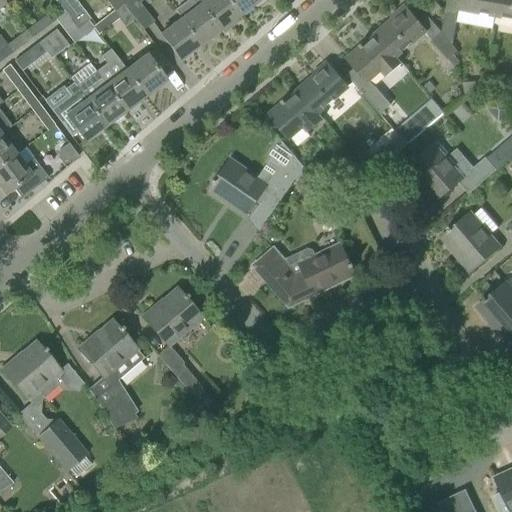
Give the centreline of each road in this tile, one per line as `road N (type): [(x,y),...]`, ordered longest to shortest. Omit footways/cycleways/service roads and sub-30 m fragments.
road 1 (residential): [(511,419),(485,402),(429,305),(404,293),(377,297),(275,335),(259,330),(183,241)]
road 2 (unclassified): [(125,173),(326,0)]
road 3 (residential): [(183,241),(50,311),(18,270)]
road 4 (unclassified): [(18,270),(125,173)]
